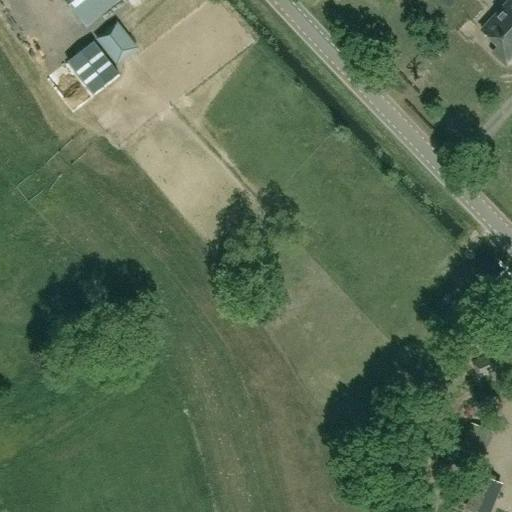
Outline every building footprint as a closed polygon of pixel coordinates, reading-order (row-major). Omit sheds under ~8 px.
[(65,0),(87,26),(118,0),(65,0)] [(496,56),(502,62),(509,62),(511,59),(511,0),(509,0),(482,30),(498,46),(495,49),(496,56)] [(137,48),(118,24),(117,22),(96,38),(116,64),(137,48)] [(119,74),(93,42),(68,62),(94,94),(119,74)] [(511,361),(507,349),(473,364),(480,378),(511,363),(511,361)] [(471,421),(462,447),(484,455),(493,429),(471,421)] [(467,510),(467,511),(469,511),(490,511),(502,485),(482,477),(467,510)]
